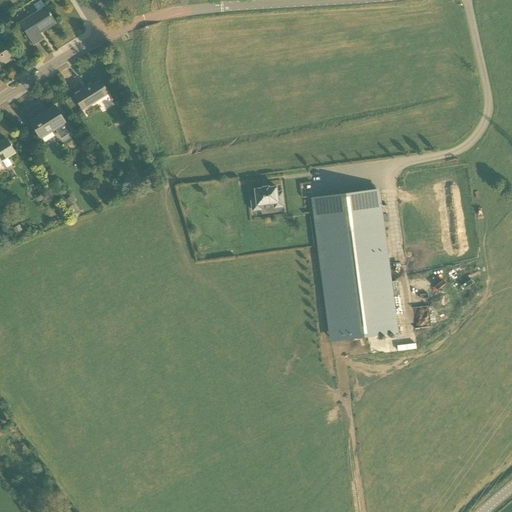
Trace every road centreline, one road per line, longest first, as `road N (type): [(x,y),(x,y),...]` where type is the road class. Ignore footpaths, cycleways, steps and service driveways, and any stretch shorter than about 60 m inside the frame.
road 1 (tertiary): [(107,32),(194,9),(346,0)]
road 2 (track): [(161,174),(107,32)]
road 3 (tertiary): [(0,99),(107,32)]
